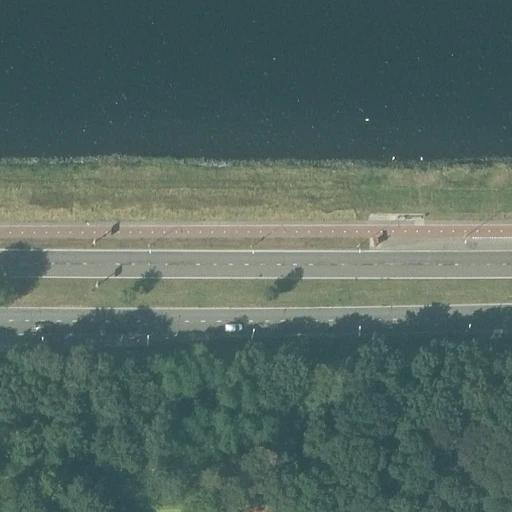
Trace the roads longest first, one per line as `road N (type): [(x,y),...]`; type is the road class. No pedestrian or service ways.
road 1 (secondary): [(0,321),(511,316)]
road 2 (secondary): [(511,264),(0,266)]
